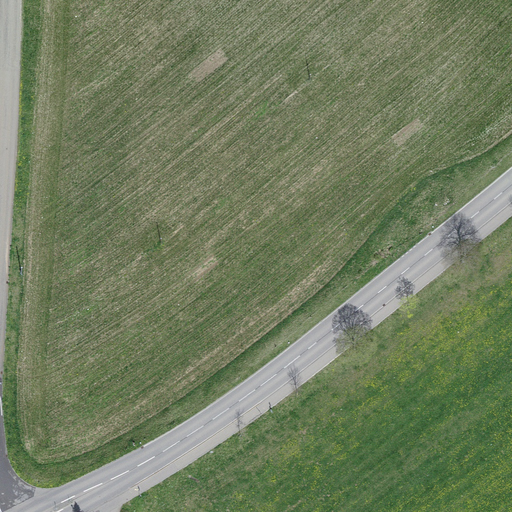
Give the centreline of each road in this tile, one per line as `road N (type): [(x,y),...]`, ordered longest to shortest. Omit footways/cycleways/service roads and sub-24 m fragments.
road 1 (tertiary): [(511,185),(248,396),(116,478)]
road 2 (residential): [(8,0),(0,188)]
